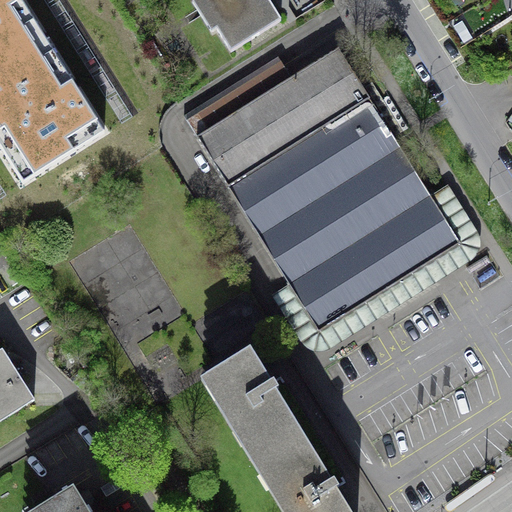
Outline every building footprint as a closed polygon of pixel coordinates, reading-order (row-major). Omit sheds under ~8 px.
[(71,0),(0,0),(0,6),(66,119),(122,86),(71,0)] [(182,0),(208,45),(266,10),(260,0),(182,0)] [(461,244),(327,33),(184,116),(319,331),(461,244)] [(283,511),(356,511),(338,483),(281,394),(251,348),(200,380),(283,511)] [(0,436),(39,412),(0,350),(0,436)] [(90,511),(68,476),(20,505),(24,511),(90,511)]
